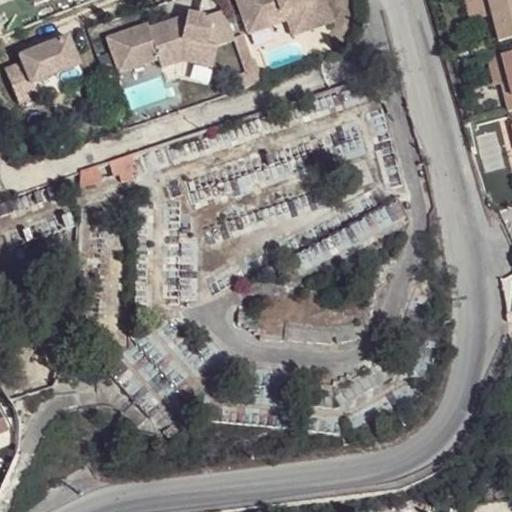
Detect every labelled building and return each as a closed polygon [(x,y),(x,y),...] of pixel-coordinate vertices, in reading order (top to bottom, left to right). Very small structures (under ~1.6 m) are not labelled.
[(0,0),(0,13),(5,19),(12,13),(26,0),(0,0)] [(26,0),(12,13),(18,20),(38,0),(26,0)] [(235,0),(246,33),(268,25),(265,15),(290,7),(295,22),(328,11),(324,0),(235,0)] [(485,18),(480,0),(462,0),(468,22),(485,18)] [(491,17),(498,44),(511,40),(511,0),(480,0),(485,18),(491,17)] [(331,20),(328,11),(295,22),(290,7),(265,15),(268,25),(287,18),(292,34),(331,20)] [(105,38),(118,73),(157,59),(160,68),(182,60),(212,67),(216,46),(206,44),(210,24),(202,23),(203,17),(186,13),(185,19),(182,29),(178,28),(171,30),(168,21),(148,28),(146,23),(105,38)] [(178,28),(182,29),(185,19),(179,17),(168,21),(171,30),(178,28)] [(226,19),(210,24),(206,44),(216,46),(233,40),(232,37),(226,19)] [(233,40),(238,56),(248,52),(242,33),(232,37),(233,40)] [(68,45),(20,65),(23,72),(6,79),(20,114),(38,106),(33,93),(80,73),(68,45)] [(238,56),(244,71),(257,67),(254,57),(250,59),(248,52),(238,56)] [(500,85),(507,114),(511,112),(511,53),(500,56),(507,83),(500,85)] [(507,83),(500,56),(487,60),(493,86),(500,85),(507,83)] [(244,71),(248,85),(261,80),(257,67),(244,71)] [(136,154),(112,161),(117,176),(123,174),(126,181),(135,178),(136,154)] [(99,166),(82,171),(81,188),(103,180),(99,166)]
